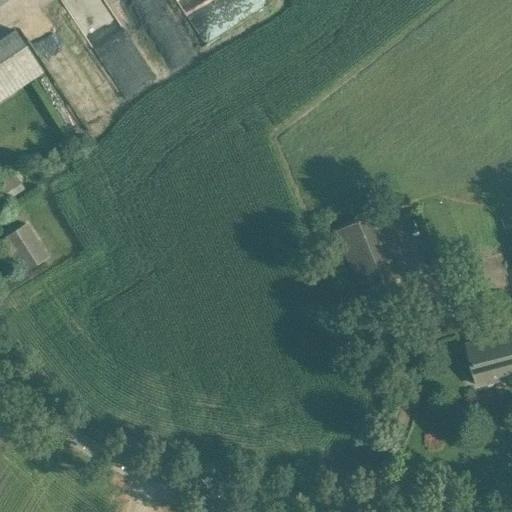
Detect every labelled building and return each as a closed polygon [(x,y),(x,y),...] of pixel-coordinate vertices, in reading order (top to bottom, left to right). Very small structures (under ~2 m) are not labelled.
[(0,101),(44,72),(16,27),(0,38),(0,101)] [(15,175),(0,185),(0,186),(9,198),(24,188),(15,175)] [(368,305),(413,286),(382,212),(337,230),(368,305)] [(25,272),(41,262),(49,257),(27,224),(20,228),(3,239),(25,272)] [(472,298),(422,314),(430,339),(470,327),(468,320),(478,317),(472,298)] [(511,332),(471,343),(468,344),(474,366),(479,386),(511,377),(511,316),(511,317),(511,322),(511,332)]
